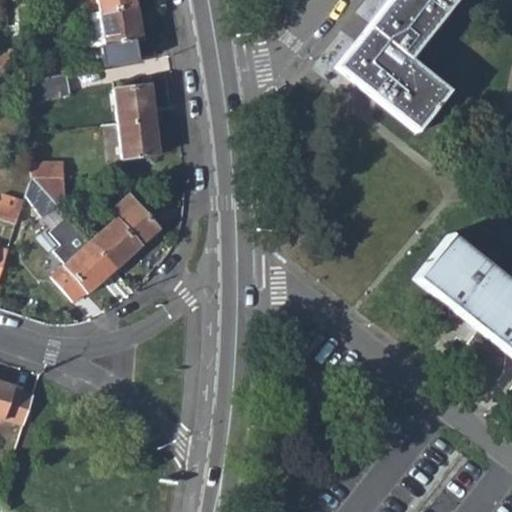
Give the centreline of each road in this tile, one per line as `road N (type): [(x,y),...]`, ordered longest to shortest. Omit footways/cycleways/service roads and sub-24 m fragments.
road 1 (residential): [(236,261),(310,303),(511,460)]
road 2 (secondary): [(236,261),(232,408),(213,511)]
road 3 (residential): [(82,359),(134,397),(179,447),(203,511)]
road 4 (residential): [(236,261),(165,318),(82,359)]
road 5 (secondary): [(223,85),(236,261)]
road 6 (residential): [(327,0),(274,66),(223,85)]
